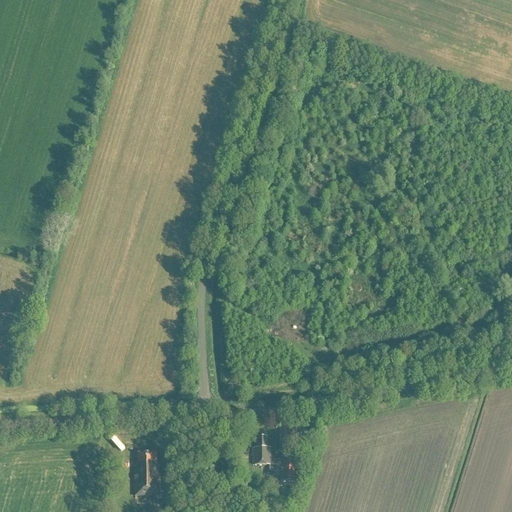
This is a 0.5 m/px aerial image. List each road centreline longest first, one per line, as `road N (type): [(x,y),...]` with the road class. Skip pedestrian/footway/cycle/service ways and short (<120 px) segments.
road 1 (unclassified): [(203,415),(201,271),(288,0)]
road 2 (unclassified): [(203,415),(303,408),(511,366)]
road 3 (unclassified): [(0,423),(203,415)]
